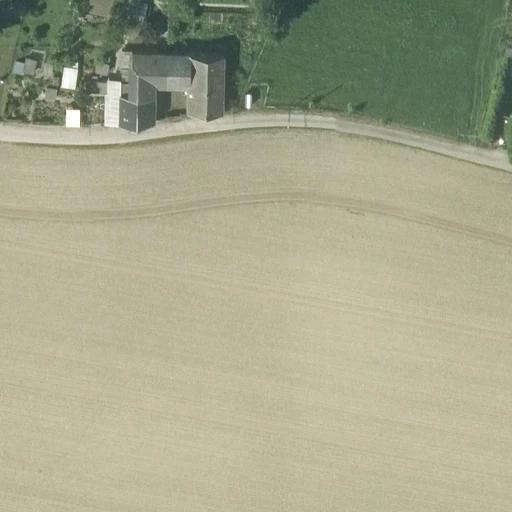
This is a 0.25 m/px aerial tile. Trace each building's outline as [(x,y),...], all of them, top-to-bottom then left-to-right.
[(132,54),(121,54),(120,84),(122,84),(131,84),(132,54)] [(168,55),(132,54),(131,84),(131,96),(155,97),(155,85),(167,85),(168,55)] [(190,56),(168,55),(167,85),(190,85),(190,56)] [(223,57),(190,56),(190,85),(189,113),(222,113),(223,57)] [(108,83),(91,83),(90,95),(108,96),(108,83)] [(131,84),(122,84),(122,96),(131,96),(131,84)] [(131,96),(122,96),(122,127),(136,128),(155,123),(155,97),(131,96)]
